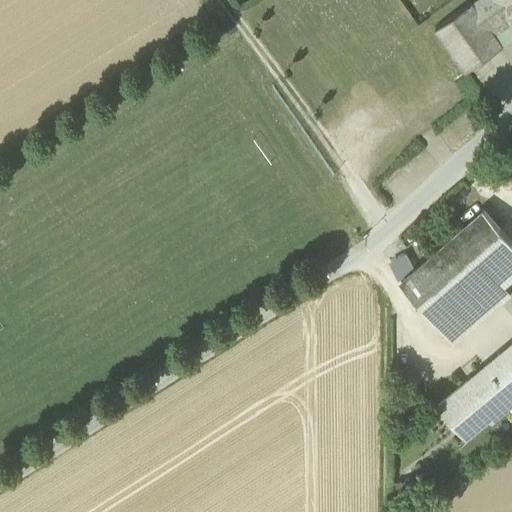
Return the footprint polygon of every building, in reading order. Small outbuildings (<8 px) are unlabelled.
[(510,20),(495,0),(476,0),(471,3),(492,33),(510,20)] [(511,0),(495,0),(510,20),(511,22),(511,0)] [(471,3),(470,2),(435,27),(466,71),(501,46),(492,33),(471,3)] [(501,192),(502,187),(501,182),(498,178),(494,175),(489,174),(483,175),(479,178),(476,182),(475,187),(476,193),(479,197),(484,200),(489,201),(494,200),(498,197),(501,192)] [(511,192),(510,192),(504,194),(500,196),(497,201),(496,206),(497,211),(500,215),(505,218),(510,219),(511,218),(511,192)] [(511,274),(511,244),(483,212),(401,283),(452,342),(481,316),(474,308),(511,274)] [(511,344),(499,355),(511,370),(511,344)] [(511,370),(500,357),(468,384),(466,382),(438,406),(464,436),(488,416),(490,419),(507,404),(504,400),(511,393),(511,370)] [(416,483),(399,487),(403,507),(420,504),(416,483)]
